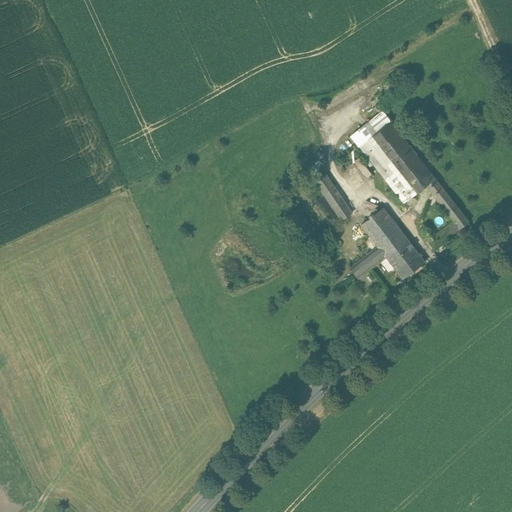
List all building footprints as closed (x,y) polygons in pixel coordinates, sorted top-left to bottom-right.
[(359,146),(391,121),(382,110),(351,135),(359,146)] [(435,178),(391,121),(359,146),(404,203),(426,186),(435,178)] [(363,156),(357,159),(365,177),(372,174),(363,156)] [(344,201),(325,173),(314,181),(333,209),(344,201)] [(469,221),(435,178),(426,186),(453,221),(436,235),(442,243),(469,221)] [(331,217),(335,213),(325,198),(320,201),(331,217)] [(366,204),(376,210),(378,206),(368,200),(366,204)] [(344,201),(333,209),(341,220),(352,213),(344,201)] [(402,233),(383,207),(361,224),(378,246),(380,250),(402,233)] [(429,227),(422,233),(435,249),(442,243),(436,235),(429,227)] [(402,233),(380,250),(385,257),(403,279),(409,274),(411,276),(417,271),(415,269),(425,262),(402,233)] [(378,246),(350,268),(358,278),(385,257),(380,250),(378,246)]
